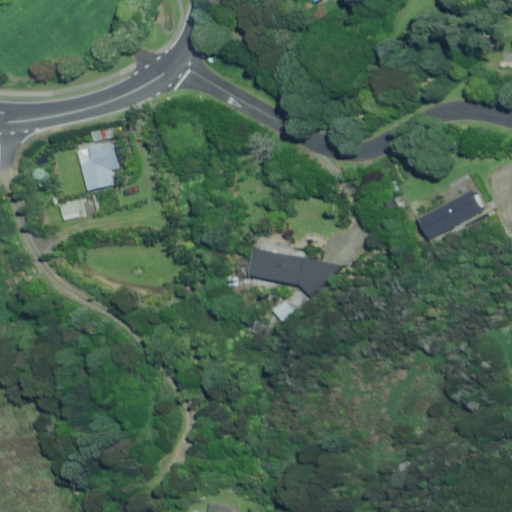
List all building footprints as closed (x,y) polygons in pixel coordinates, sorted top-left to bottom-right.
[(117,140),(116,130),(96,133),(97,142),(117,140)] [(123,141),(84,150),(93,188),(117,183),(114,168),(128,165),(123,141)] [(48,167),(36,172),(44,190),(56,185),(48,167)] [(476,187),(423,216),(435,239),(489,210),(476,187)] [(259,244),(253,272),(304,282),(316,295),(348,263),(259,244)] [(241,289),(240,279),(226,280),(226,290),(241,289)] [(300,316),(293,303),(280,310),(286,323),(300,316)] [(271,324),(261,319),(253,336),(263,341),(271,324)] [(198,508),(197,511),(235,511),(238,505),(215,499),(212,511),(198,508)]
